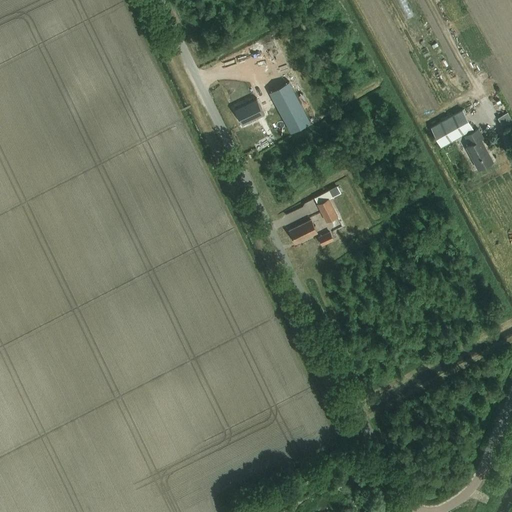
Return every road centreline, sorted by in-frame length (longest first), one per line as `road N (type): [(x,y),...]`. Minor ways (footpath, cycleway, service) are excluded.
road 1 (unclassified): [(410,511),(157,0)]
road 2 (unclassified): [(440,511),(477,478),(511,397)]
